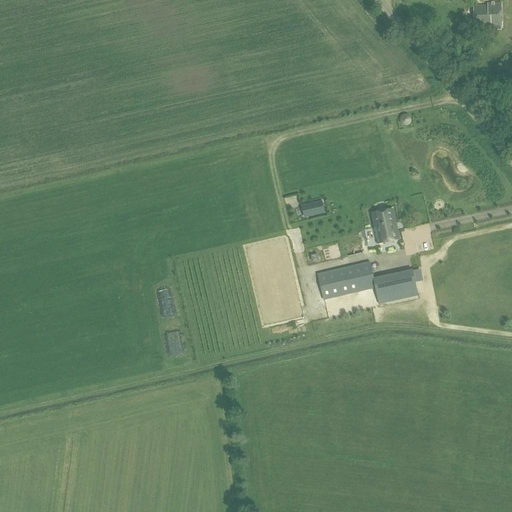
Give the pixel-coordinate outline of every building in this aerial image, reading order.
[(491,26),(491,28),(502,28),(501,3),(490,4),(490,5),(474,6),(475,27),(491,26)] [(322,200),(303,205),(305,216),(325,211),(322,200)] [(377,247),(398,242),(396,234),(395,235),(394,228),(395,228),(391,214),(371,218),(374,233),(377,232),(379,238),(383,237),(385,245),(377,246),(377,247)] [(308,244),(309,259),(345,257),(344,241),(308,244)] [(375,288),(379,305),(419,296),(412,269),(374,278),(370,262),(318,274),(324,300),(375,288)]
